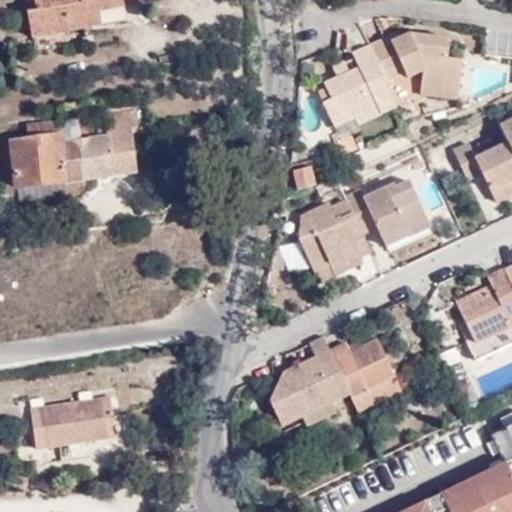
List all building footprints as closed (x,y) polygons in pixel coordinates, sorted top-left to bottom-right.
[(139,2),(138,0),(36,0),(37,9),(28,10),(31,36),(87,27),(85,11),(139,2)] [(384,30),(363,39),(383,78),(404,68),(408,79),(424,83),(458,87),(463,54),(447,52),(448,35),(403,29),(388,36),(384,30)] [(383,78),(363,39),(348,45),(349,50),(354,61),(334,72),(322,77),(327,90),(317,95),(330,124),(351,113),(375,100),(381,112),(395,105),(383,78)] [(354,61),(349,50),(328,59),(334,72),(354,61)] [(456,101),(458,87),(424,83),(423,99),(456,101)] [(357,123),(381,112),(375,100),(351,113),(357,123)] [(127,134),(132,134),(131,113),(105,116),(105,133),(59,139),(58,120),(26,123),(26,135),(11,135),(16,176),(17,176),(18,187),(131,174),(130,151),(127,134)] [(511,147),(511,114),(498,120),(504,131),(511,147)] [(369,161),(405,143),(399,131),(363,149),(369,161)] [(511,189),(511,147),(504,131),(474,147),(469,135),(450,144),(467,174),(483,168),(496,197),(511,189)] [(144,133),(132,134),(127,134),(130,151),(144,150),(144,133)] [(310,163),(291,167),(295,187),(314,182),(310,163)] [(403,222),(408,231),(428,221),(408,175),(398,180),(394,177),(360,193),(356,188),(340,195),(345,205),(329,212),(323,201),(297,213),(301,238),(314,270),(331,262),(336,274),(349,267),(345,257),(358,251),(365,247),(367,251),(384,243),(380,233),(403,222)] [(384,243),(408,231),(403,222),(380,233),(384,243)] [(361,261),(358,251),(345,257),(349,267),(361,261)] [(331,262),(314,270),(320,281),(336,274),(331,262)] [(474,352),(511,335),(511,279),(505,265),(488,273),(489,280),(457,297),(464,314),(458,318),(474,352)] [(329,350),(352,396),(400,377),(379,333),(366,338),(368,343),(353,351),(348,343),(329,350)] [(368,343),(366,338),(364,335),(348,343),(353,351),(368,343)] [(335,403),(352,396),(329,350),(322,337),(309,343),(316,357),(288,368),(275,406),(285,426),(299,419),(335,403)] [(352,396),(360,410),(404,388),(400,377),(352,396)] [(109,398),(30,409),(36,450),(116,439),(109,398)] [(336,415),(338,414),(334,405),(303,420),(307,428),(309,428),(314,438),(341,425),(336,415)] [(511,511),(511,427),(496,434),(507,463),(405,511),(511,511)]
